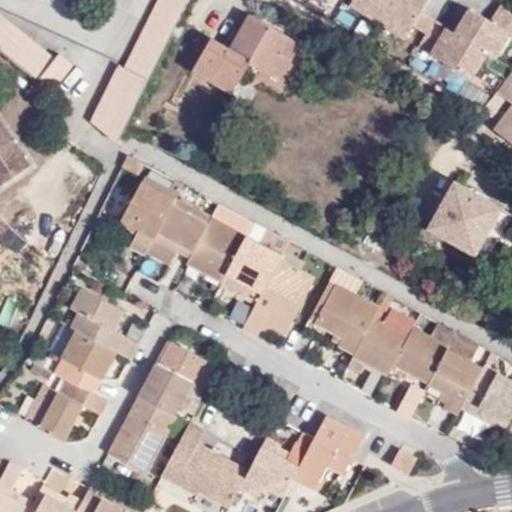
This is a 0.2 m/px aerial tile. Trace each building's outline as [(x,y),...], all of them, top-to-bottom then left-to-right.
[(91,120),(118,141),(122,134),(187,0),(157,0),(123,67),(120,65),(91,120)] [(352,0),(348,7),(407,38),(415,24),(422,12),(428,0),(352,0)] [(470,8),(456,32),(436,21),(429,32),(420,47),(473,78),(488,53),(497,59),(511,33),(511,8),(502,2),(491,20),(470,8)] [(422,12),(415,24),(429,32),(436,21),(422,12)] [(55,59),(0,15),(0,47),(53,89),(73,64),(59,54),(55,59)] [(291,58),(280,51),(288,38),(250,16),(236,39),(231,36),(225,46),(212,38),(193,69),(231,91),(249,61),(278,79),(291,58)] [(291,58),(299,44),(288,38),(280,51),(291,58)] [(511,71),(494,94),(510,103),(492,129),(511,142),(511,71)] [(31,164),(0,120),(0,180),(2,183),(31,164)] [(146,163),(129,154),(124,165),(141,174),(146,163)] [(139,232),(133,244),(148,253),(151,247),(174,204),(177,198),(144,180),(123,216),(142,226),(139,232)] [(431,227),(475,252),(501,206),(457,181),(431,227)] [(200,210),(183,201),(179,207),(196,216),(200,210)] [(178,251),(181,246),(193,252),(209,223),(196,216),(179,207),(174,204),(151,247),(174,260),(178,251)] [(489,260),(511,218),(511,212),(501,206),(475,252),(489,260)] [(123,216),(120,222),(139,232),(142,226),(123,216)] [(188,263),(222,283),(227,275),(247,236),(212,217),(209,223),(193,252),(190,258),(188,263)] [(279,260),(282,255),(247,236),(227,275),(246,286),(261,294),(279,260)] [(193,252),(181,246),(178,251),(190,258),(193,252)] [(174,260),(151,247),(148,253),(171,265),(174,260)] [(76,264),(87,271),(91,262),(80,256),(76,264)] [(289,325),(315,278),(279,260),(261,294),(256,303),(243,328),(257,336),(264,323),(288,335),(292,326),(289,325)] [(374,316),(378,308),(330,281),(310,318),(342,336),(338,344),(354,353),(374,316)] [(246,286),(242,294),(256,303),(261,294),(246,286)] [(73,310),(81,314),(74,327),(114,349),(131,358),(139,343),(114,330),(125,311),(84,288),(73,310)] [(242,294),(228,320),(243,328),(256,303),(242,294)] [(414,326),(390,313),(385,322),(409,335),(414,326)] [(388,374),(394,363),(409,335),(385,322),(374,316),(354,353),(353,356),(388,374)] [(416,376),(429,383),(449,346),(414,326),(409,335),(394,363),(416,376)] [(92,391),(114,349),(74,327),(59,354),(70,360),(61,374),(80,384),(92,391)] [(457,414),(460,410),(482,368),(465,358),(472,346),(455,336),(449,346),(429,383),(428,385),(447,396),(441,405),(457,414)] [(170,346),(154,373),(152,372),(140,394),(177,414),(188,395),(191,396),(207,365),(170,346)] [(59,354),(51,369),(53,370),(61,374),(70,360),(59,354)] [(53,370),(51,369),(37,361),(32,369),(49,378),(53,370)] [(506,422),(511,410),(511,384),(482,368),(460,410),(472,417),(477,406),(506,422)] [(424,392),(428,385),(429,383),(416,376),(411,384),(424,392)] [(46,383),(27,418),(41,426),(60,391),(46,383)] [(84,404),(101,413),(108,400),(92,391),(80,384),(73,398),(60,391),(41,426),(65,439),(84,404)] [(411,384),(396,411),(410,419),(424,392),(411,384)] [(146,471),(177,414),(140,394),(109,450),(146,471)] [(472,417),(499,433),(506,422),(477,406),(472,417)] [(327,466),(342,475),(352,458),(364,436),(327,416),(315,438),(301,464),(297,472),(318,483),(322,475),(327,466)] [(191,421),(162,475),(197,494),(200,488),(219,453),(201,444),(208,431),(191,421)] [(248,473),(266,483),(285,493),(292,480),(297,472),(301,464),(277,452),(281,443),(268,437),(257,457),(250,470),(248,473)] [(408,475),(417,459),(400,450),(392,466),(408,475)] [(219,453),(200,488),(231,505),(244,481),(248,473),(250,470),(219,453)] [(9,490),(22,467),(10,461),(0,479),(0,511),(21,511),(26,505),(7,495),(9,490)] [(322,475),(338,484),(342,475),(327,466),(322,475)] [(14,488),(33,496),(41,477),(22,469),(14,488)] [(313,492),(318,483),(297,472),(292,480),(313,492)] [(244,481),(260,491),(266,483),(248,473),(244,481)] [(142,511),(91,485),(89,487),(88,490),(128,511),(142,511)] [(265,485),(257,496),(275,508),(283,497),(265,485)] [(68,496),(46,486),(44,491),(65,502),(68,496)] [(191,504),(208,511),(227,511),(231,505),(200,488),(197,494),(191,504)] [(26,505),(28,500),(9,490),(7,495),(26,505)] [(128,511),(88,490),(83,499),(76,511),(128,511)] [(44,491),(32,511),(76,511),(83,499),(71,492),(68,496),(65,502),(44,491)]
